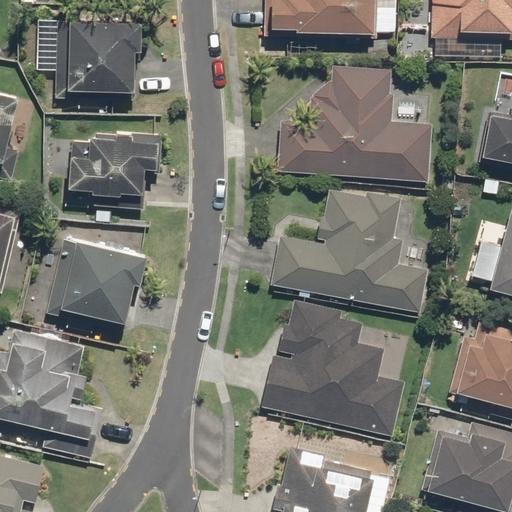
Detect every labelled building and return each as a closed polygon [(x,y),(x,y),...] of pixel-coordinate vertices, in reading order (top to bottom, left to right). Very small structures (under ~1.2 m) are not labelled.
[(259,0),(259,36),(374,38),(375,0),(259,0)] [(511,39),(511,0),(428,0),(427,56),(498,57),(499,39),(511,39)] [(136,20),(52,19),(51,99),(130,100),(131,52),(135,52),(136,20)] [(277,120),(273,171),(426,181),(429,124),(389,121),(391,93),(387,93),(389,68),(328,64),(327,81),(307,96),(305,121),(277,120)] [(0,178),(7,180),(16,145),(3,142),(14,98),(0,94),(0,178)] [(473,160),(511,168),(511,99),(509,99),(505,115),(483,111),(473,160)] [(109,134),(83,133),(82,141),(68,140),(67,156),(62,155),(59,194),(90,196),(89,205),(139,209),(142,169),(157,170),(160,135),(109,131),(109,134)] [(276,235),(266,285),(417,313),(426,269),(396,263),(401,238),(391,237),(399,196),(362,189),(361,194),(325,188),(320,217),(317,217),(312,242),(276,235)] [(511,197),(506,195),(498,224),(482,220),(467,276),(484,281),(482,288),(511,296),(511,197)] [(0,289),(20,208),(0,202),(0,289)] [(141,256),(60,237),(42,313),(120,331),(130,286),(134,287),(141,256)] [(269,354),(257,406),(390,436),(402,381),(375,375),(381,348),(356,342),(360,322),(337,317),(338,309),(289,298),(284,322),(279,321),(271,354),(269,354)] [(511,326),(476,317),(471,336),(459,333),(444,391),(488,402),(485,414),(511,420),(511,326)] [(38,446),(89,458),(101,406),(75,400),(81,376),(74,374),(81,345),(8,327),(3,349),(0,348),(0,421),(42,432),(38,446)] [(457,511),(511,511),(511,432),(467,420),(463,436),(434,429),(418,489),(458,500),(455,511),(457,511)] [(286,445),(270,511),(379,511),(388,475),(321,460),(323,453),(286,445)] [(0,511),(38,511),(29,510),(40,463),(0,453),(0,511)]
